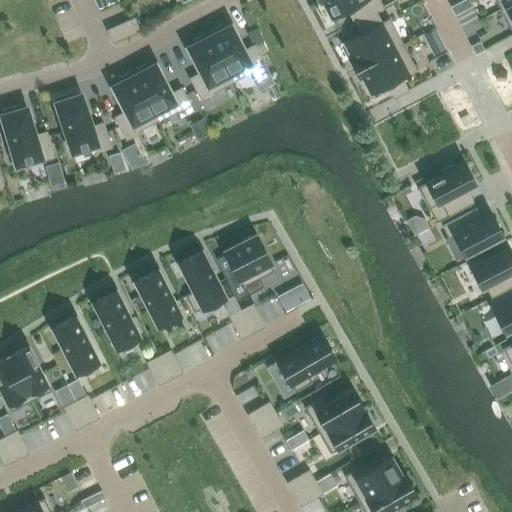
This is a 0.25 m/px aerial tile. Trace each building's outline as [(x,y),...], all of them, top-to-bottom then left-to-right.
[(319,1),(321,5),(323,4),(331,19),(348,10),(354,23),(375,11),(375,12),(383,8),(379,0),(319,0),(320,1),(319,1)] [(469,0),(463,0),(459,2),(464,11),(473,6),(469,0)] [(499,8),(500,9),(511,2),(511,0),(495,0),(500,8),(499,8)] [(455,16),(464,11),(459,2),(450,7),(455,16)] [(511,2),(500,9),(510,30),(511,28),(511,2)] [(403,45),(390,20),(382,24),(375,12),(375,11),(354,23),(361,35),(344,44),(352,59),(350,60),(352,63),(353,63),(356,69),(403,45)] [(113,42),(139,30),(134,18),(107,30),(113,42)] [(207,32),(232,81),(253,71),(258,81),(270,74),(255,45),(243,51),(241,46),(242,46),(238,39),(238,40),(231,26),(223,30),(221,25),(207,32)] [(435,29),(424,35),(429,43),(440,38),(435,29)] [(232,81),(207,32),(193,40),(195,44),(188,48),(195,61),(195,62),(198,68),(199,68),(201,73),(190,78),(201,101),(213,94),(212,92),(232,81)] [(480,41),(471,46),(476,55),(484,50),(480,41)] [(370,94),(387,85),(394,98),(408,90),(401,78),(416,70),(403,45),(356,69),(360,76),(359,76),(361,80),(362,79),(370,94)] [(146,64),(132,71),(157,120),(177,110),(180,117),(193,110),(181,88),(170,94),(166,85),(163,78),(162,78),(155,65),(148,68),(146,64)] [(157,120),(132,71),(118,79),(120,83),(113,87),(120,100),(119,101),(123,107),(126,112),(115,117),(126,140),(138,133),(137,131),(157,120)] [(58,102),(56,103),(72,152),(96,144),(98,151),(111,147),(103,123),(91,127),(89,119),(87,112),(86,112),(81,95),(73,97),(72,93),(56,98),(58,102)] [(3,115),(1,115),(16,165),(40,158),(40,160),(54,156),(46,132),(35,135),(34,133),(32,125),(26,108),(19,110),(17,106),(2,110),(3,115)] [(135,144),(122,150),(130,167),(145,162),(135,144)] [(442,174),(418,187),(436,222),(471,204),(463,190),(475,184),(464,163),(455,168),(453,164),(440,171),(442,174)] [(473,209),(442,225),(448,237),(454,235),(464,255),(502,235),(491,214),(479,221),(473,209)] [(255,234),(224,250),(243,287),(274,271),(255,234)] [(511,254),(508,247),(470,267),(482,288),(485,286),(491,298),(511,286),(511,283),(507,274),(511,271),(511,254)] [(202,251),(178,264),(192,291),(185,295),(194,312),(225,296),(202,251)] [(158,269),(134,281),(157,326),(181,314),(158,269)] [(511,286),(491,298),(497,309),(494,311),(505,332),(511,328),(511,286)] [(117,291),(92,303),(115,348),(140,336),(117,291)] [(253,305),(241,310),(253,333),(264,327),(253,305)] [(241,339),(253,333),(241,310),(230,316),(241,339)] [(76,316),(52,328),(75,373),(99,361),(76,316)] [(335,359),(321,335),(277,361),(295,391),(312,382),(308,375),(335,359)] [(511,343),(502,349),(511,366),(511,343)] [(28,346),(8,356),(31,401),(51,391),(28,346)] [(159,357),(170,379),(182,373),(170,351),(159,357)] [(0,389),(11,411),(31,401),(8,356),(0,360),(0,389)] [(159,357),(148,363),(159,385),(170,379),(159,357)] [(511,375),(511,374),(490,385),(497,398),(511,390),(511,375)] [(304,407),(319,434),(363,408),(352,389),(326,404),(322,397),(304,407)] [(76,402),(87,424),(99,418),(87,396),(76,402)] [(87,424),(76,402),(64,407),(76,430),(87,424)] [(253,427),(275,414),(269,403),(247,415),(253,427)] [(363,408),(319,434),(331,453),(375,428),(363,408)] [(260,438),(282,425),(275,414),(253,427),(260,438)] [(17,431),(5,437),(17,460),(28,454),(17,431)] [(0,454),(6,465),(17,460),(5,437),(0,439),(0,454)] [(344,475),(359,502),(403,476),(402,475),(392,457),(366,472),(362,465),(344,475)] [(308,471),(287,484),(293,495),(315,482),(308,471)] [(403,476),(359,502),(364,511),(386,511),(416,495),(404,474),(402,475),(403,476)] [(300,506),(321,493),(315,482),(293,495),(300,506)] [(91,495),(95,503),(105,498),(102,490),(91,495)] [(84,508),(95,503),(91,495),(81,501),(84,508)] [(51,511),(44,498),(32,504),(31,504),(30,504),(30,505),(26,507),(26,506),(25,507),(20,510),(18,510),(19,511),(15,511),(51,511)]
